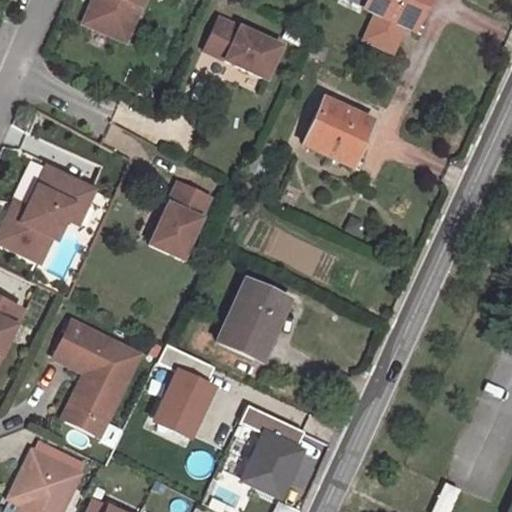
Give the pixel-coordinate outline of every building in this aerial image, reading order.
[(96,0),(93,9),(89,7),(81,27),(123,45),(141,0),(96,0)] [(427,0),(342,0),(342,1),(375,16),(363,43),(386,53),(398,26),(404,29),(412,33),(427,0)] [(200,53),(265,82),(280,48),(215,20),(200,53)] [(398,26),(386,53),(392,56),(404,29),(398,26)] [(328,50),(312,45),(307,58),(323,64),(328,50)] [(351,168),(372,122),(323,101),(302,146),(351,168)] [(53,243),(63,222),(69,209),(81,215),(91,194),(44,171),(25,211),(17,226),(5,220),(0,230),(0,247),(36,265),(48,241),(53,243)] [(177,185),(148,247),(181,263),(211,200),(177,185)] [(5,220),(17,226),(25,211),(12,205),(5,220)] [(81,215),(69,209),(63,222),(75,227),(81,215)] [(286,305),(243,286),(216,344),(255,363),(275,320),(278,322),(286,305)] [(0,346),(17,312),(0,303),(0,346)] [(79,378),(88,382),(71,418),(98,431),(134,360),(67,326),(49,362),(79,378)] [(175,372),(205,386),(213,370),(165,349),(158,364),(175,372)] [(205,386),(175,372),(150,424),(190,442),(214,390),(205,386)] [(58,422),(94,440),(98,431),(71,418),(88,382),(79,378),(58,422)] [(263,436),(296,451),(302,435),(246,408),(239,425),(263,436)] [(291,470),(299,453),(296,451),(263,436),(240,484),(272,498),(286,468),(291,470)] [(61,511),(80,477),(32,453),(12,491),(24,498),(21,504),(16,511),(61,511)] [(445,511),(456,488),(443,482),(430,511),(445,511)] [(9,498),(21,504),(24,498),(12,491),(9,498)] [(113,511),(92,502),(87,511),(113,511)] [(297,511),(276,503),(272,511),(297,511)]
